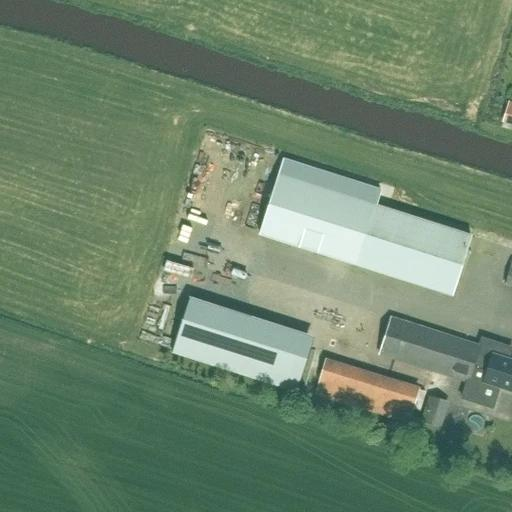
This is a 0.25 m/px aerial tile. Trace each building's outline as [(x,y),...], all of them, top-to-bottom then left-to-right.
[(511,124),(511,104),(508,104),(503,122),(511,124)] [(260,234),(354,264),(373,205),(379,207),(384,190),(284,158),(260,234)] [(373,205),(354,264),(451,295),(470,235),(379,207),(373,205)] [(194,294),(176,347),(302,387),(319,334),(194,294)] [(389,318),(378,354),(466,381),(462,392),(471,395),(469,400),(491,407),(498,387),(511,391),(511,361),(492,354),(496,342),(481,337),(478,346),(389,318)] [(410,416),(418,388),(326,358),(317,390),(347,398),(347,396),(410,416)]
